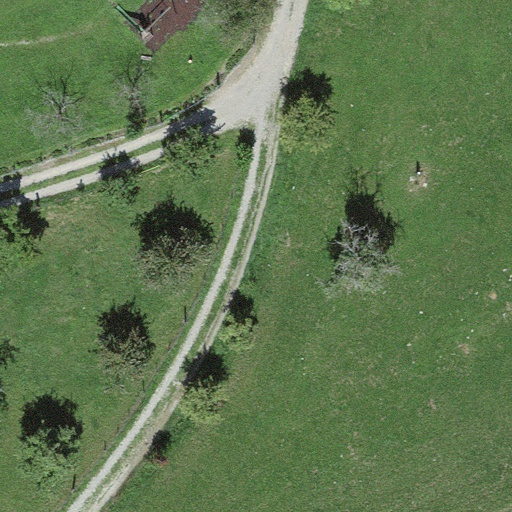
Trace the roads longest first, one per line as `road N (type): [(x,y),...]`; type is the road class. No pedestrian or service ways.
road 1 (track): [(270,73),(266,146),(227,289),(156,418),(87,511)]
road 2 (track): [(294,0),(270,73),(213,118),(66,179),(0,195)]
